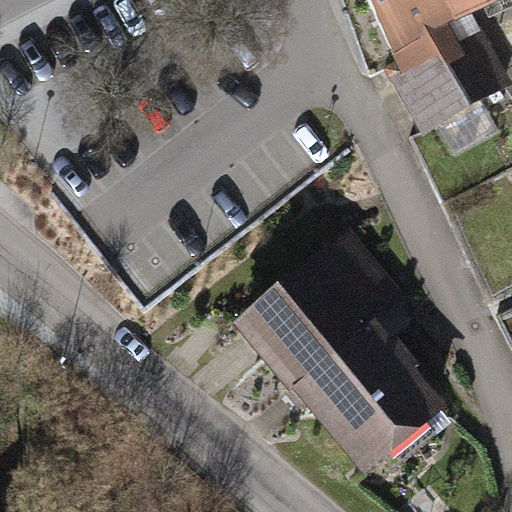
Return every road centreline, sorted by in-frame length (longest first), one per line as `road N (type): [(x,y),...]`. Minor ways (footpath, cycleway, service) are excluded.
road 1 (residential): [(310,0),(511,412)]
road 2 (tertiary): [(0,247),(308,511)]
